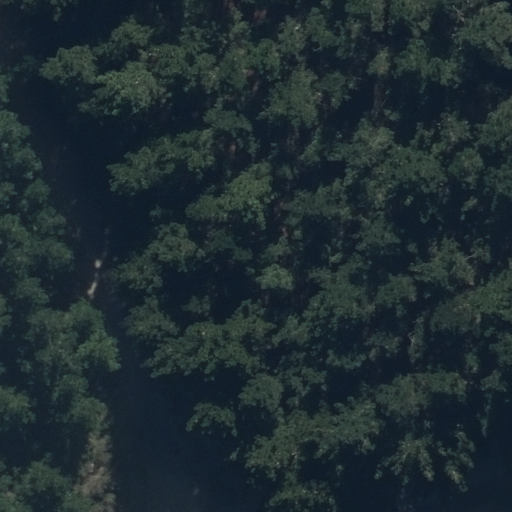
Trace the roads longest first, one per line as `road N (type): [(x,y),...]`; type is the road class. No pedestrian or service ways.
road 1 (track): [(0,157),(137,511)]
road 2 (track): [(324,511),(511,435)]
